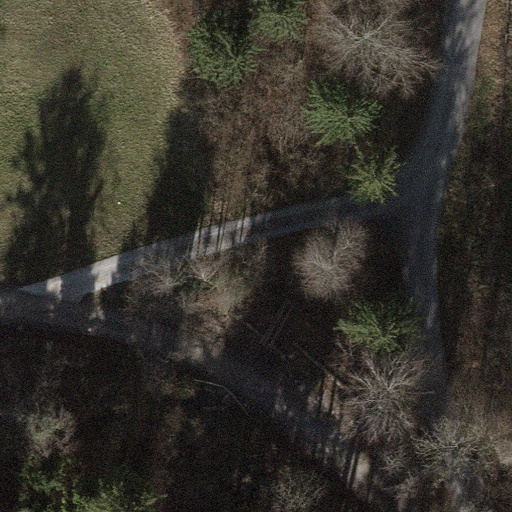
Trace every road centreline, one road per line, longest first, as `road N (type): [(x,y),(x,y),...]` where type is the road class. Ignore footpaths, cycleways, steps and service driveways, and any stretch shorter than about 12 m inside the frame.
road 1 (track): [(24,304),(147,333),(229,366),(410,511)]
road 2 (track): [(24,304),(357,202),(428,196)]
road 3 (track): [(474,511),(426,327),(428,196)]
road 4 (track): [(428,196),(467,0)]
